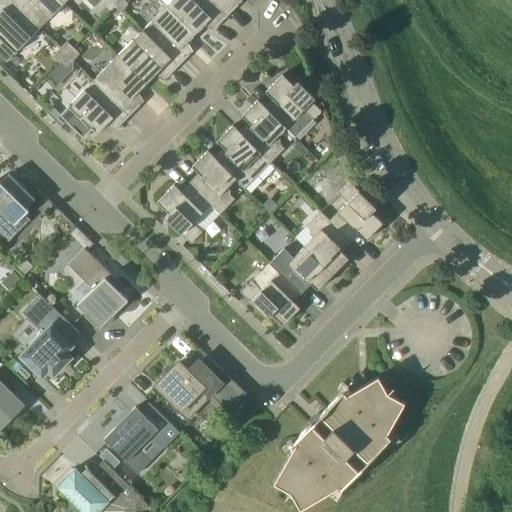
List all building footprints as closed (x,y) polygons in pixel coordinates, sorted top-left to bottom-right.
[(17,51),(40,28),(11,0),(0,0),(0,55),(7,62),(15,53),(16,54),(18,51),(17,51)] [(11,0),(40,28),(65,3),(61,0),(11,0)] [(110,10),(116,4),(111,0),(108,0),(104,4),(110,10)] [(120,0),(116,4),(122,10),(128,4),(123,0),(120,0)] [(213,30),(228,16),(211,0),(172,0),(167,6),(196,34),(204,25),(213,30)] [(211,0),(228,16),(242,1),(241,0),(211,0)] [(116,16),(122,10),(116,4),(110,10),(116,16)] [(188,42),(196,34),(167,6),(142,31),(179,66),(193,51),(188,42)] [(164,81),(179,66),(142,31),(118,55),(147,84),(155,75),(164,81)] [(67,54),(73,48),(67,42),(61,48),(67,54)] [(59,63),(67,54),(61,48),(52,57),(59,63)] [(73,60),(79,54),(73,48),(67,54),(73,60)] [(66,67),(73,60),(67,54),(59,63),(59,64),(50,73),(58,80),(69,70),(66,67)] [(138,92),(147,84),(118,55),(94,80),(130,116),(144,101),(138,92)] [(304,110),(313,119),(321,111),(312,102),(315,98),(302,85),(303,85),(302,84),(301,85),(298,81),(294,86),(282,74),(266,92),(273,98),(265,106),(286,128),(304,110)] [(115,130),(130,116),(94,80),(71,103),(70,103),(68,105),(69,106),(60,114),(83,137),(84,136),(82,134),(89,126),(97,134),(106,125),(115,130)] [(286,128),(265,106),(258,100),(242,116),(249,122),(250,122),(250,126),(242,134),(271,162),(285,148),(280,144),(280,140),(277,137),(286,128)] [(271,162),(242,134),(233,125),(217,141),(224,148),(225,148),(225,152),(217,160),(236,179),(245,189),(260,174),(263,177),(275,166),(271,162)] [(190,182),(189,183),(211,205),(220,214),(235,199),(230,195),(230,190),(227,187),(236,179),(217,160),(208,150),(192,166),(199,173),(200,178),(193,185),(190,182)] [(27,208),(35,199),(9,174),(1,182),(0,181),(0,232),(9,241),(30,219),(25,214),(29,210),(27,208)] [(359,234),(360,234),(366,240),(383,223),(372,212),(376,208),(373,205),(373,204),(372,203),(372,204),(349,182),(338,193),(347,202),(330,220),(348,239),(355,233),(359,234)] [(164,217),(168,220),(168,221),(168,222),(169,221),(191,243),(202,232),(193,223),(211,205),(189,183),(191,186),(184,194),(174,185),(157,202),(169,213),(164,217)] [(270,198),(263,205),(271,213),(278,206),(270,198)] [(348,240),(348,239),(330,220),(320,211),(306,226),(310,230),(310,235),(313,237),(305,246),(333,274),(348,259),(339,249),(346,241),(349,244),(351,243),(348,240)] [(87,250),(94,243),(77,226),(70,233),(87,250)] [(301,293),(302,292),(299,290),(306,282),(311,283),(318,290),(333,274),(305,246),(296,255),(293,252),(289,252),(284,248),(270,263),(279,272),(301,293)] [(77,306),(100,328),(128,300),(119,291),(124,286),(84,248),(68,264),(93,289),(77,306)] [(25,275),(37,263),(30,255),(17,267),(25,275)] [(10,290),(21,278),(14,271),(2,282),(10,290)] [(301,293),(279,272),(261,290),(252,281),(241,292),(263,314),(263,315),(264,315),(268,318),(272,314),(283,325),(300,308),(290,299),(298,291),(301,294),(301,293)] [(42,377),(48,371),(53,376),(72,357),(67,352),(73,346),(70,343),(80,333),(62,315),(52,325),(51,324),(45,331),(41,327),(23,346),(27,349),(20,356),(42,377)] [(156,385),(165,394),(181,410),(191,400),(198,407),(222,383),(219,380),(225,374),(208,357),(202,363),(199,360),(188,371),(179,362),(156,385)] [(0,430),(25,405),(11,392),(11,393),(4,386),(5,386),(0,381),(0,366),(2,364),(0,361),(0,430)] [(343,391),(322,413),(320,415),(323,418),(314,427),(311,424),(294,442),(296,444),(274,483),(290,492),(289,494),(291,493),(301,509),(339,486),(342,489),(359,471),(346,458),(355,449),(368,462),(391,438),(387,435),(405,403),(389,393),(391,391),(390,391),(388,393),(378,376),(347,395),(343,391)] [(104,439),(119,453),(126,460),(125,462),(138,474),(151,461),(139,449),(158,429),(162,433),(155,441),(164,449),(181,432),(162,413),(152,423),(136,407),(104,439)] [(86,464),(85,464),(87,468),(82,474),(75,467),(56,487),(68,498),(68,511),(81,511),(82,511),(98,511),(100,511),(142,510),(148,504),(103,460),(91,472),(88,468),(86,464)]
